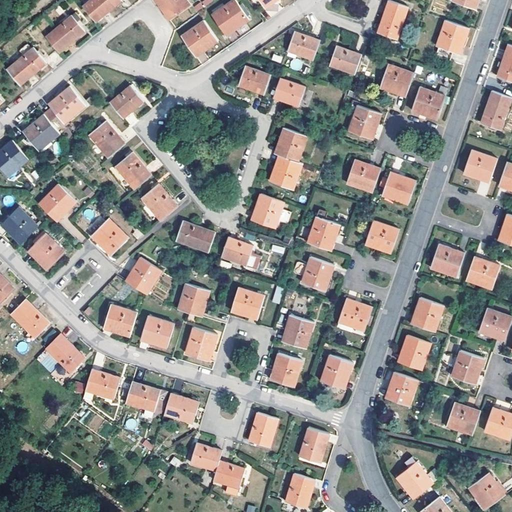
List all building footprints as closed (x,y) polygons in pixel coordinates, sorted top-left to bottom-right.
[(88,0),(81,6),(94,21),(119,0),(88,0)] [(186,0),(158,0),(159,0),(159,1),(160,0),(161,0),(165,5),(161,8),(168,17),(189,4),(186,0)] [(234,0),(230,0),(211,13),(223,31),(235,23),(237,26),(248,18),(234,0)] [(391,0),(387,0),(377,31),(396,38),(408,6),(391,0)] [(266,11),(271,16),(278,8),(274,4),(266,11)] [(73,13),(44,36),(58,52),(83,31),(74,20),(77,18),(73,13)] [(464,38),(468,27),(445,18),(433,53),(449,59),(452,50),(459,52),(462,44),(458,43),(461,37),(462,37),(464,38)] [(203,19),(181,35),(195,56),(201,51),(199,48),(204,44),(207,47),(217,39),(203,19)] [(235,23),(223,31),(225,34),(237,26),(235,23)] [(294,30),(288,49),(313,58),(320,39),(294,30)] [(511,44),(507,43),(497,75),(511,80),(511,44)] [(336,44),(329,63),(354,73),(361,53),(336,44)] [(32,47),(5,69),(19,85),(45,62),(32,47)] [(413,71),(387,63),(379,86),(396,92),(397,90),(398,88),(407,91),(413,71)] [(244,65),(238,85),(263,93),(270,74),(244,65)] [(279,76),(272,97),(298,105),(305,85),(279,76)] [(129,84),(109,101),(122,117),(143,99),(129,84)] [(55,98),(49,103),(64,122),(85,105),(70,86),(55,98)] [(444,95),(418,86),(410,111),(417,114),(419,110),(425,112),(424,114),(424,116),(435,120),(444,95)] [(511,96),(492,89),(481,122),(501,129),(511,96)] [(381,112),(357,104),(348,130),(368,136),(372,123),(374,124),(377,124),(381,112)] [(44,114),(22,131),(38,150),(59,133),(44,114)] [(104,120),(88,134),(108,157),(124,143),(122,141),(104,120)] [(372,138),(377,124),(374,124),(372,123),(368,136),(372,138)] [(283,127),(279,139),(284,140),(282,146),(279,154),(283,156),(298,161),(306,135),(283,127)] [(282,146),(284,140),(279,139),(274,152),(279,154),(282,146)] [(12,140),(0,149),(0,169),(6,177),(28,159),(12,140)] [(471,148),(463,172),(475,176),(475,174),(476,172),(491,177),(498,157),(471,148)] [(131,152),(115,165),(134,188),(151,174),(149,172),(131,152)] [(279,154),(274,167),(278,169),(281,162),(283,156),(279,154)] [(274,167),(270,180),(293,189),(302,162),(298,161),(283,156),(281,162),(278,169),(274,167)] [(370,164),(354,158),(346,182),(372,191),(381,167),(370,164)] [(511,162),(507,161),(501,180),(511,183),(511,162)] [(390,171),(382,194),(408,203),(416,180),(402,175),(390,171)] [(489,181),(491,177),(476,172),(475,174),(475,176),(489,181)] [(487,196),(489,183),(480,182),(478,194),(487,196)] [(158,183),(141,197),(160,221),(177,206),(158,183)] [(57,184),(38,203),(53,218),(64,207),(67,209),(75,201),(57,184)] [(260,193),(257,203),(262,205),(256,220),(275,227),(277,220),(281,208),(284,201),(260,193)] [(252,218),(256,220),(262,205),(257,203),(252,218)] [(17,205),(3,220),(10,226),(14,230),(10,233),(20,243),(38,225),(17,205)] [(55,221),(67,209),(64,207),(53,218),(55,221)] [(281,208),(277,220),(287,223),(291,212),(281,208)] [(511,214),(508,213),(504,224),(506,225),(508,226),(503,240),(511,243),(511,214)] [(333,235),(335,236),(339,224),(316,216),(307,241),(331,249),(333,243),(329,242),(331,235),(333,235)] [(109,218),(94,232),(105,243),(102,247),(110,255),(128,237),(109,218)] [(399,229),(373,219),(367,239),(380,244),(380,246),(379,248),(392,252),(399,229)] [(10,226),(3,220),(0,223),(10,233),(14,230),(10,226)] [(204,227),(184,220),(176,239),(209,251),(216,231),(204,227)] [(499,238),(503,240),(508,226),(506,225),(504,224),(499,238)] [(44,232),(30,246),(41,257),(38,260),(46,269),(64,251),(44,232)] [(91,236),(102,247),(105,243),(94,232),(91,236)] [(229,236),(221,256),(247,265),(253,245),(229,236)] [(380,244),(367,239),(366,243),(379,248),(380,246),(380,244)] [(439,243),(430,266),(457,276),(465,252),(451,247),(439,243)] [(41,257),(30,246),(27,250),(38,260),(41,257)] [(483,258),(474,255),(466,279),(492,288),(500,264),(483,258)] [(311,256),(308,264),(299,261),(297,261),(294,270),(295,272),(304,274),(302,281),(326,290),(329,278),(327,277),(325,276),(328,269),(332,271),(334,264),(311,256)] [(131,272),(125,280),(147,293),(162,270),(141,257),(131,272)] [(0,274),(0,301),(13,288),(0,274)] [(186,283),(178,309),(198,315),(201,306),(202,301),(207,303),(211,291),(186,283)] [(276,286),(272,302),(279,304),(283,288),(276,286)] [(238,287),(230,311),(243,315),(244,310),(251,312),(258,314),(264,295),(238,287)] [(444,304),(420,296),(414,314),(416,315),(419,315),(416,324),(435,331),(444,304)] [(25,298),(10,314),(34,338),(49,323),(25,298)] [(346,298),(339,322),(339,323),(341,323),(340,326),(352,330),(353,326),(365,330),(372,306),(356,301),(346,298)] [(207,303),(202,301),(201,306),(198,315),(202,317),(207,303)] [(111,303),(103,327),(111,329),(112,325),(114,325),(119,327),(118,332),(130,336),(138,311),(111,303)] [(479,330),(491,334),(492,331),(493,329),(507,334),(511,318),(511,314),(487,306),(479,330)] [(251,312),(244,310),(243,315),(256,319),(258,314),(251,312)] [(290,314),(286,326),(292,328),(291,332),(287,342),(306,348),(313,322),(290,314)] [(148,315),(142,334),(153,339),(155,340),(154,344),(166,348),(174,323),(148,315)] [(282,341),(287,342),(291,332),(292,328),(286,326),(282,341)] [(194,328),(186,353),(206,359),(207,356),(210,346),(214,347),(218,335),(194,328)] [(492,331),(491,334),(505,339),(507,334),(493,329),(492,331)] [(60,333),(45,347),(59,362),(49,372),(60,383),(70,373),(68,371),(83,357),(66,339),(60,333)] [(153,339),(142,334),(140,339),(154,344),(155,340),(153,339)] [(408,334),(402,352),(403,353),(405,353),(402,361),(423,368),(432,342),(408,334)] [(214,347),(210,346),(207,356),(206,359),(209,361),(214,347)] [(461,349),(452,375),(471,382),(476,368),(478,369),(481,370),(485,357),(461,349)] [(279,353),(275,364),(280,366),(276,381),(294,386),(302,359),(279,353)] [(330,354),(321,381),(340,387),(345,373),(347,374),(350,375),(354,362),(330,354)] [(276,381),(280,366),(275,364),(271,379),(276,381)] [(476,384),(481,370),(478,369),(476,368),(471,382),(476,384)] [(91,369),(85,390),(113,398),(119,377),(91,369)] [(419,379),(396,371),(391,383),(393,384),(396,385),(391,399),(410,405),(419,379)] [(345,389),(350,375),(347,374),(345,373),(340,387),(345,389)] [(76,381),(73,392),(82,394),(84,383),(76,381)] [(132,381),(125,402),(154,411),(160,390),(132,381)] [(393,384),(391,383),(386,397),(391,399),(396,385),(393,384)] [(160,390),(154,411),(159,412),(165,392),(160,390)] [(171,393),(164,414),(193,423),(200,402),(181,396),(171,393)] [(454,401),(447,425),(473,433),(481,410),(468,405),(454,401)] [(492,405),(484,428),(511,437),(511,433),(511,412),(508,411),(492,405)] [(88,409),(80,422),(96,432),(104,419),(88,409)] [(258,412),(249,440),(271,447),(279,418),(258,412)] [(309,427),(300,455),(321,462),(330,434),(309,427)] [(152,450),(154,444),(144,440),(142,446),(152,450)] [(198,443),(192,462),(216,470),(219,460),(223,450),(214,447),(198,443)] [(414,498),(434,482),(413,455),(405,461),(409,466),(397,476),(405,486),(408,483),(412,488),(408,490),(414,498)] [(178,468),(182,461),(173,456),(170,463),(178,468)] [(219,460),(216,470),(213,480),(227,484),(238,488),(244,468),(222,461),(219,460)] [(489,471),(469,486),(485,509),(506,493),(489,471)] [(294,472),(285,501),(307,508),(316,479),(294,472)] [(236,494),(238,488),(227,484),(225,491),(236,494)] [(452,511),(440,496),(420,511),(452,511)]
